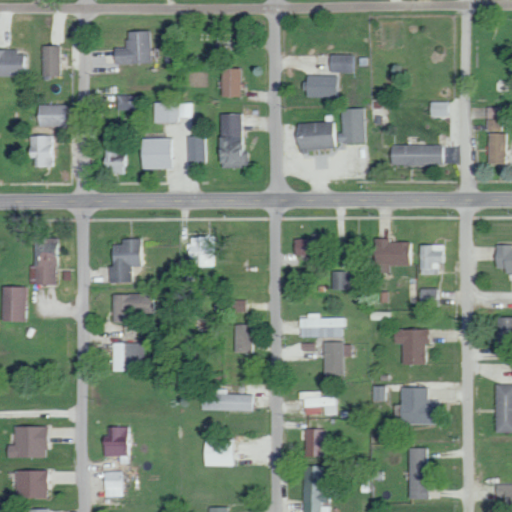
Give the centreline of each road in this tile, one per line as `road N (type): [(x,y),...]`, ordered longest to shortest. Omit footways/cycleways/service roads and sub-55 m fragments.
road 1 (residential): [(511,6),(0,8)]
road 2 (tertiary): [(511,199),(0,200)]
road 3 (residential): [(467,511),(468,199)]
road 4 (residential): [(81,511),(85,200)]
road 5 (residential): [(275,511),(275,200)]
road 6 (residential): [(275,200),(274,0)]
road 7 (residential): [(85,200),(85,0)]
road 8 (residential): [(468,199),(468,0)]
